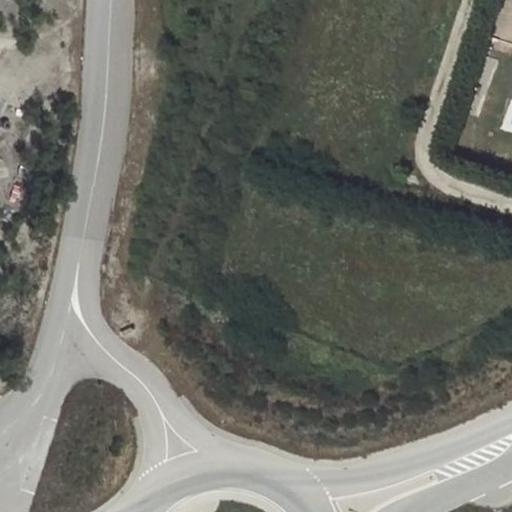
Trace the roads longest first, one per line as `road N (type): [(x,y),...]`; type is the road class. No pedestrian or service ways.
road 1 (secondary): [(511,416),(380,475),(277,483)]
road 2 (secondary): [(277,483),(229,468),(181,477),(139,511)]
road 3 (secondary): [(397,511),(511,459)]
